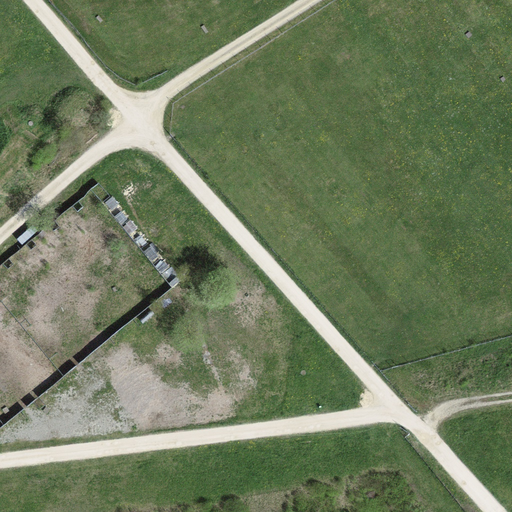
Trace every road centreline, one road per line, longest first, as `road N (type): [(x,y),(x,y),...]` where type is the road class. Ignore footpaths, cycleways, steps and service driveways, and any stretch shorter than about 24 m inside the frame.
road 1 (track): [(412,418),(25,0)]
road 2 (track): [(313,0),(163,95),(0,248)]
road 3 (track): [(0,465),(348,421)]
road 4 (track): [(495,511),(412,418)]
